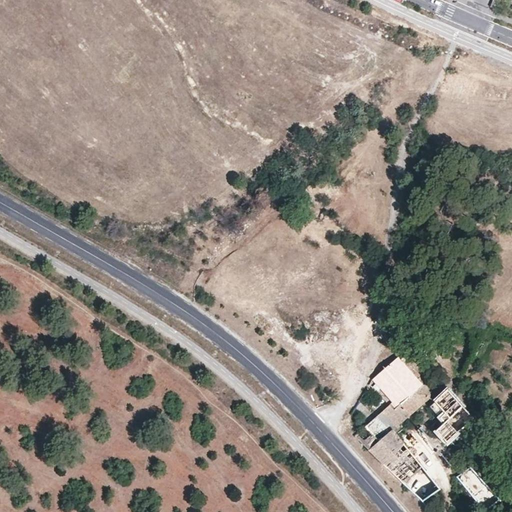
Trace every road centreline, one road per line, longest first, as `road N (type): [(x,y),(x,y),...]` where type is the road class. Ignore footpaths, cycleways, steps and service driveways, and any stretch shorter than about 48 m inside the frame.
road 1 (secondary): [(0,201),(186,311),(257,366),(392,511)]
road 2 (track): [(328,436),(383,274)]
